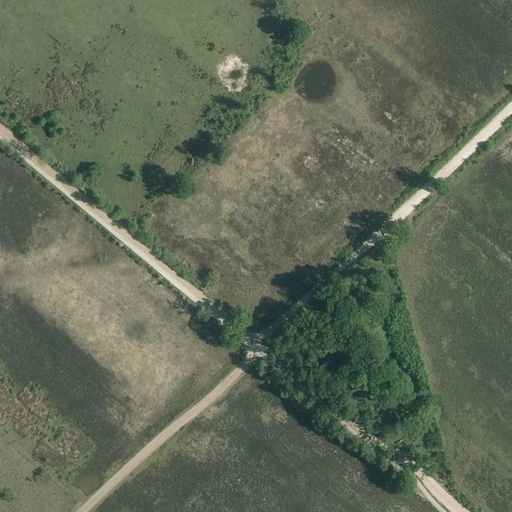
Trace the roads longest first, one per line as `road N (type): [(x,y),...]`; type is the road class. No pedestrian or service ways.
road 1 (track): [(259,346),(511,108)]
road 2 (track): [(259,346),(0,131)]
road 3 (track): [(456,511),(417,471),(259,346)]
road 4 (track): [(90,511),(259,346)]
